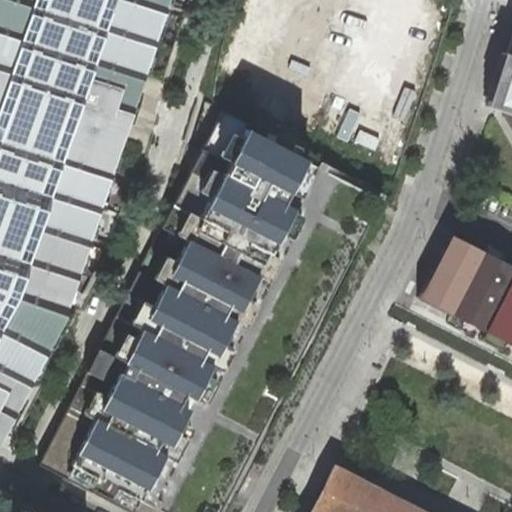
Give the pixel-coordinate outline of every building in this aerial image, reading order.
[(0,0),(0,437),(63,317),(164,0),(0,0)] [(511,30),(505,54),(504,55),(511,57),(496,103),(511,108),(511,30)] [(511,108),(496,103),(511,57),(504,55),(505,54),(500,53),(483,106),(499,111),(511,115),(511,108)] [(132,280),(37,465),(129,511),(241,511),(248,500),(243,496),(393,206),(243,129),(247,123),(222,110),(132,280)] [(511,267),(448,235),(417,298),(511,346),(511,267)] [(324,480),(307,511),(418,511),(336,469),(324,480)]
